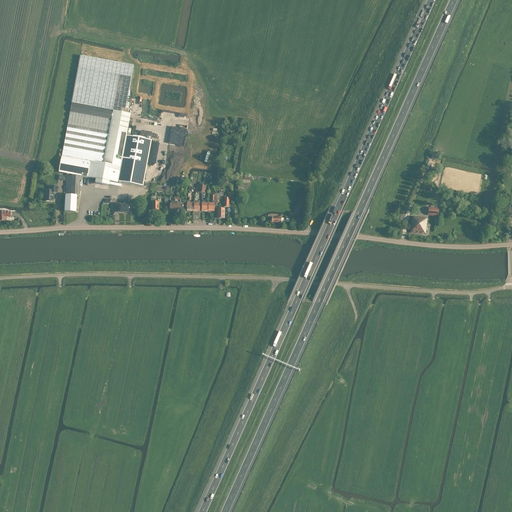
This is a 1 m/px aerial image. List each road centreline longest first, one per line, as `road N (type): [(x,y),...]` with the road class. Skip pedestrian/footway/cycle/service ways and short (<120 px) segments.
road 1 (motorway): [(429,0),(200,511)]
road 2 (motorway): [(223,511),(451,0)]
road 3 (tertiary): [(0,230),(239,226),(509,242)]
road 4 (unclassified): [(0,275),(297,278)]
road 5 (unclassified): [(510,284),(470,290),(297,278)]
